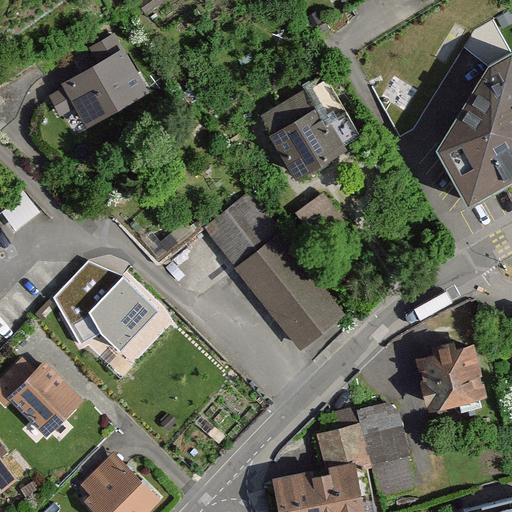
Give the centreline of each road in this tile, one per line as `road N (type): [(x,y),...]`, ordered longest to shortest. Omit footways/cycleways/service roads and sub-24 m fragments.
road 1 (residential): [(236,473),(379,329),(511,240)]
road 2 (unknown): [(116,234),(22,135),(20,105)]
road 3 (unknown): [(116,234),(86,241),(0,160)]
